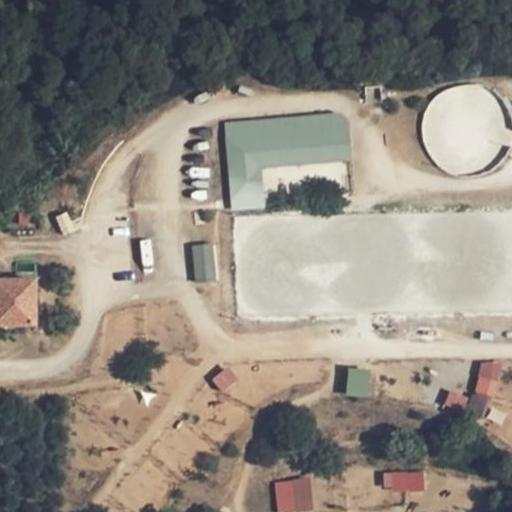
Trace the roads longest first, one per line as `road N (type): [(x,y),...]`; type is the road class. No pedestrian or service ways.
road 1 (unknown): [(100,245),(116,167),(144,131),(175,113),(189,279),(98,283)]
road 2 (unknown): [(175,113),(344,95)]
road 3 (unknown): [(0,362),(56,355),(79,342),(98,283)]
